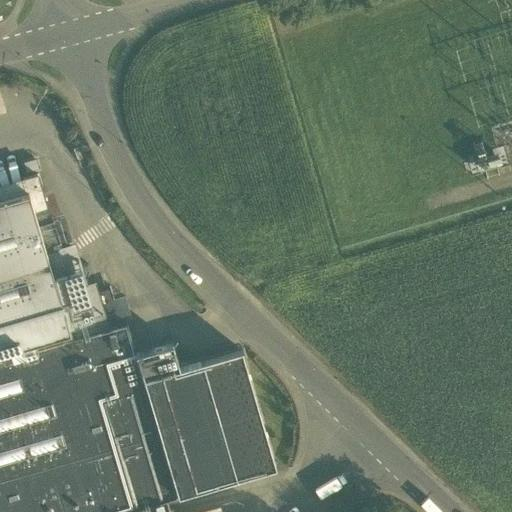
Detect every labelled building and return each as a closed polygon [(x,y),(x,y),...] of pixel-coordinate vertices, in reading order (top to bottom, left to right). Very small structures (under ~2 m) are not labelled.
[(28,192),(46,254),(59,250),(59,248),(37,175),(22,180),(26,193),(28,192)] [(22,180),(0,186),(0,200),(26,193),(22,180)] [(0,359),(71,338),(66,322),(50,268),(46,254),(28,192),(26,193),(0,200),(0,359)] [(74,244),(59,248),(59,250),(46,254),(50,268),(77,260),(93,314),(66,322),(71,338),(108,327),(94,282),(85,284),(74,244)] [(77,260),(50,268),(66,322),(93,314),(77,260)] [(176,495),(134,354),(125,322),(108,327),(71,338),(0,359),(0,511),(118,511),(130,509),(166,498),(176,495)] [(172,343),(134,354),(176,495),(275,466),(241,349),(179,368),(172,343)] [(130,509),(131,511),(169,511),(166,498),(130,509)]
